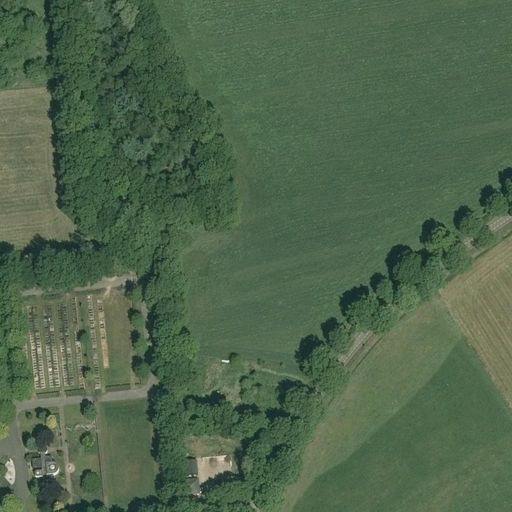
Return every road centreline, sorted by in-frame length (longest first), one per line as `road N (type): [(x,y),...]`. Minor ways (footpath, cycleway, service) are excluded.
road 1 (unknown): [(0,166),(128,174),(158,187),(284,287),(370,326)]
road 2 (unclassified): [(257,511),(303,416),(370,326),(511,217)]
